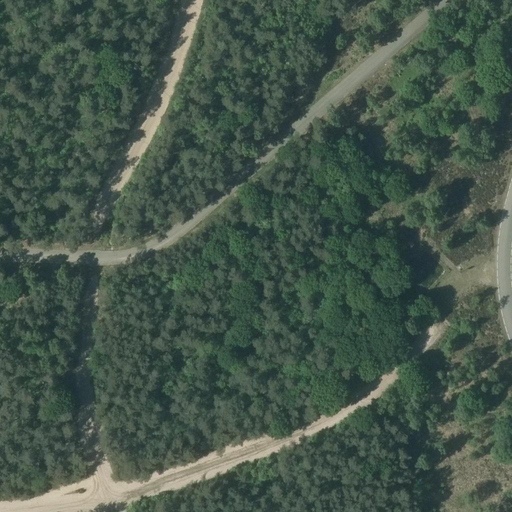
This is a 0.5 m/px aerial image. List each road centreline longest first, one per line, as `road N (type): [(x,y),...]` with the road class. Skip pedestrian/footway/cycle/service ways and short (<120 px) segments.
road 1 (track): [(504,261),(466,280),(373,387),(330,418),(110,499),(25,511)]
road 2 (unknown): [(451,0),(157,244),(90,258),(0,260)]
road 3 (track): [(90,258),(192,0)]
